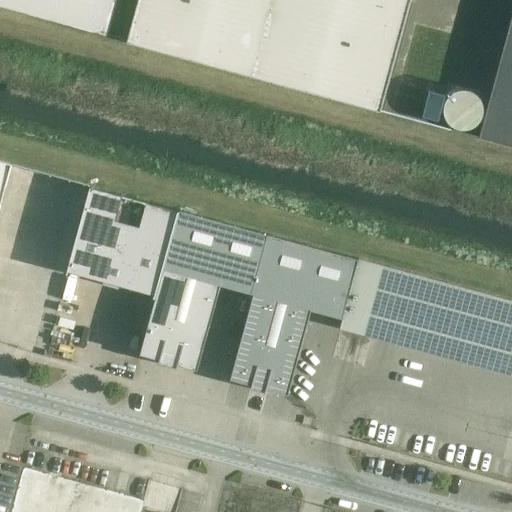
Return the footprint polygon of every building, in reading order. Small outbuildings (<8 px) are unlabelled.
[(0,0),(0,5),(108,35),(109,33),(117,6),(118,0),(0,0)] [(139,0),(127,42),(381,111),(411,0),(139,0)] [(511,11),(478,138),(511,147),(511,11)] [(429,92),(422,118),(438,122),(446,96),(429,92)] [(0,208),(11,166),(0,162),(0,208)] [(177,213),(89,189),(65,276),(66,276),(67,273),(102,283),(102,286),(101,285),(101,287),(117,291),(117,290),(118,287),(153,297),(152,299),(153,300),(177,213)] [(254,294),(270,236),(181,212),(141,356),(160,360),(159,364),(178,369),(179,365),(198,370),(221,286),(254,294)] [(254,294),(230,380),(251,385),(251,391),(267,393),(270,390),(290,397),(312,311),(343,320),(359,260),(270,236),(254,294)] [(511,302),(359,260),(343,320),(339,335),(511,381),(511,302)] [(27,470),(15,511),(105,511),(110,493),(27,470)]
